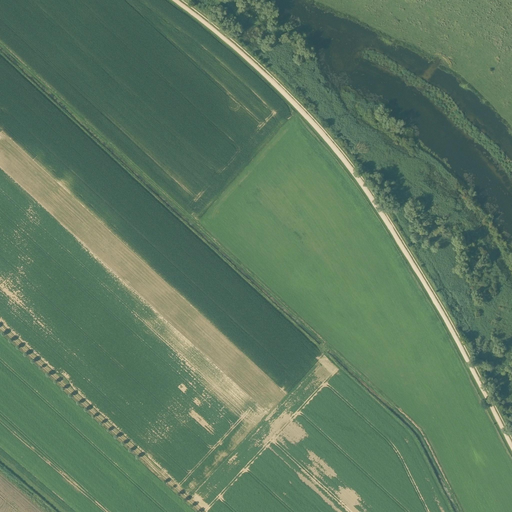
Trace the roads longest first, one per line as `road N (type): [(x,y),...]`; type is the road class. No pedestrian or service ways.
road 1 (track): [(175,0),(289,98),(360,180),(511,446)]
road 2 (track): [(0,327),(155,469),(125,511)]
